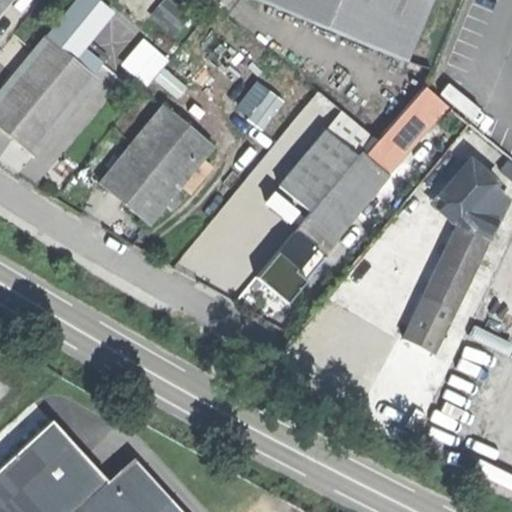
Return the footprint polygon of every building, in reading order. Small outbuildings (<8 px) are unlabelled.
[(174,36),(193,13),(176,0),(166,0),(152,18),(174,36)] [(257,0),(403,60),(428,0),(257,0)] [(97,80),(93,76),(58,47),(45,36),(0,90),(0,130),(4,134),(32,157),(97,80)] [(58,47),(93,76),(101,66),(79,48),(76,50),(64,40),(58,47)] [(238,109),(266,127),(285,97),(257,80),(238,109)] [(423,88),(375,142),(397,160),(446,105),(423,88)] [(149,224),(213,146),(162,105),(99,184),(120,201),(149,224)] [(341,111),(324,130),(355,155),(369,138),(371,136),(341,111)] [(278,187),(309,212),(355,155),(324,130),(289,174),(278,187)] [(321,253),(397,160),(375,142),(369,138),(355,155),(309,212),(255,279),(286,304),(299,287),(325,256),(321,253)] [(451,310),(506,200),(493,187),(496,184),(469,161),(436,198),(459,218),(457,226),(402,339),(416,347),(431,354),(453,310),(451,310)] [(430,204),(457,226),(459,218),(436,198),(430,204)] [(0,511),(68,511),(104,481),(47,418),(0,460),(0,511)] [(179,511),(130,457),(104,481),(68,511),(179,511)]
